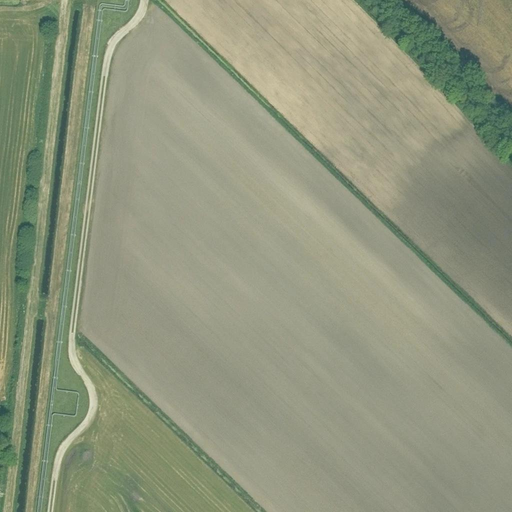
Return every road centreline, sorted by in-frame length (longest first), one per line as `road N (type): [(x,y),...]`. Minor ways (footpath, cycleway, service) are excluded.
road 1 (track): [(145,0),(108,50),(70,342),(95,402),(59,455),(50,511)]
road 2 (track): [(65,0),(5,511)]
